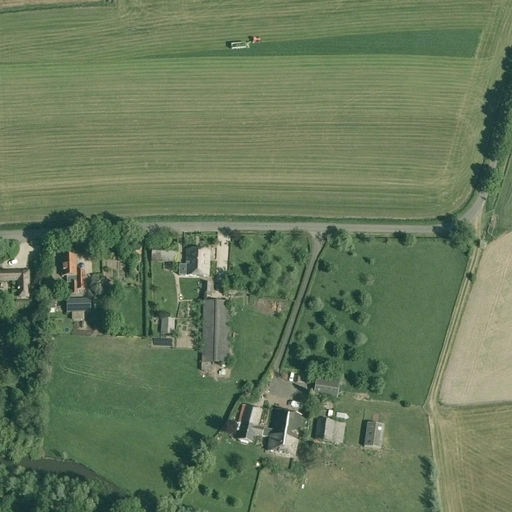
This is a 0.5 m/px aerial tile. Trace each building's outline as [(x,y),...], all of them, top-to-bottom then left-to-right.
[(177,263),(177,247),(152,245),(151,262),(177,263)] [(207,277),(208,252),(187,252),(187,266),(179,266),(179,276),(187,277),(207,277)] [(62,278),(67,277),(67,284),(70,284),(71,296),(77,295),(77,291),(85,291),(84,271),(76,272),(75,256),(61,257),(62,278)] [(0,282),(17,282),(18,295),(29,295),(29,272),(0,273),(0,282)] [(223,285),(223,296),(238,297),(238,285),(223,285)] [(49,309),(55,309),(55,301),(59,301),(59,294),(49,294),(49,301),(49,309)] [(71,314),(79,314),(91,313),(90,300),(66,301),(66,314),(71,314)] [(201,364),(212,365),(228,365),(231,302),(203,302),(201,364)] [(161,319),(160,335),(174,336),(174,320),(161,319)] [(337,400),(340,383),(316,379),(313,396),(337,400)] [(262,437),(262,436),(264,430),(258,428),(261,411),(241,407),(238,424),(241,424),(238,441),(252,444),(253,435),(262,437)] [(264,430),(262,436),(270,438),(267,451),(293,456),(301,416),(275,411),(271,431),(264,430)] [(342,445),(345,424),(317,419),(314,441),(342,445)] [(381,450),(384,426),(367,424),(364,448),(381,450)] [(213,461),(222,469),(233,458),(224,449),(213,461)]
